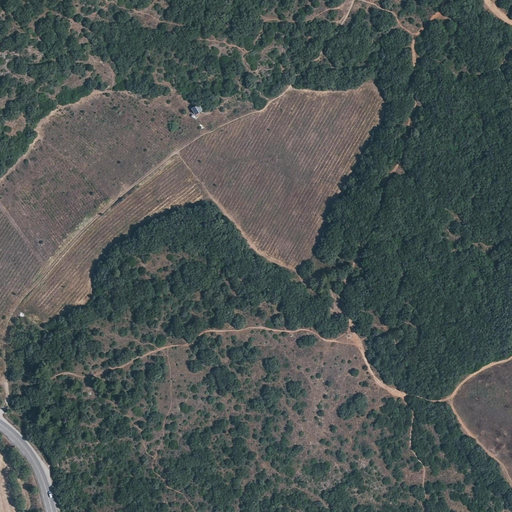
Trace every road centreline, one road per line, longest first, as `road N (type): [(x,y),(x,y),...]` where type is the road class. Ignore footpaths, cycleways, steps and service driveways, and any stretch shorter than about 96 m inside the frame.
road 1 (track): [(351,0),(339,28),(293,83),(178,148),(76,234),(9,314),(8,393),(0,412)]
road 2 (track): [(178,148),(260,255),(343,308),(367,367),(385,386),(444,401),(511,354)]
